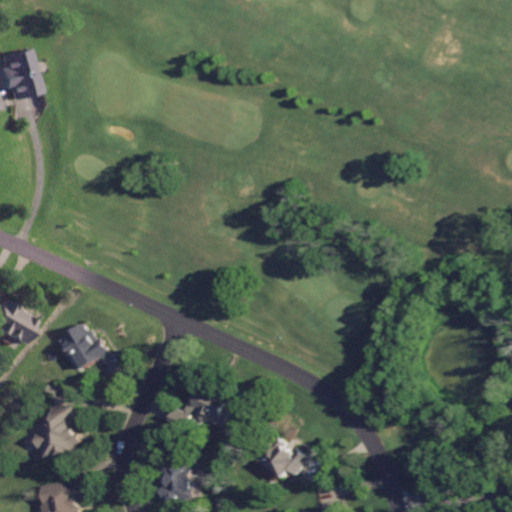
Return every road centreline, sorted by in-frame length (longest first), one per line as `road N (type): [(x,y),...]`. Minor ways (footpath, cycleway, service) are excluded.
road 1 (residential): [(396,511),(360,431),(313,388),(0,241)]
road 2 (residential): [(181,324),(125,451),(132,511)]
